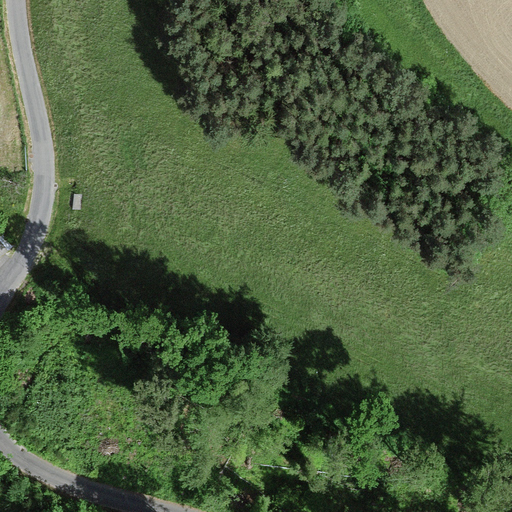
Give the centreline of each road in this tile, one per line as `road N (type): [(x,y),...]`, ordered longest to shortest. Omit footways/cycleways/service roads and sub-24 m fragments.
road 1 (unclassified): [(16,0),(44,181),(29,246),(5,288)]
road 2 (unclassified): [(0,437),(44,472),(170,511)]
